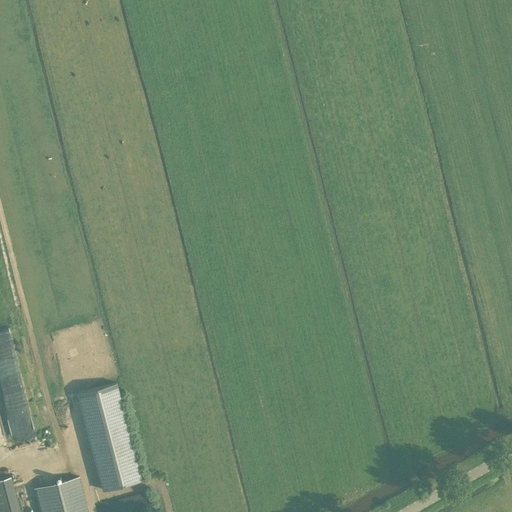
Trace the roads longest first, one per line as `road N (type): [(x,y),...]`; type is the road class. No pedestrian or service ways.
road 1 (track): [(95,511),(75,438),(56,450),(0,217)]
road 2 (unclassified): [(405,511),(511,452)]
